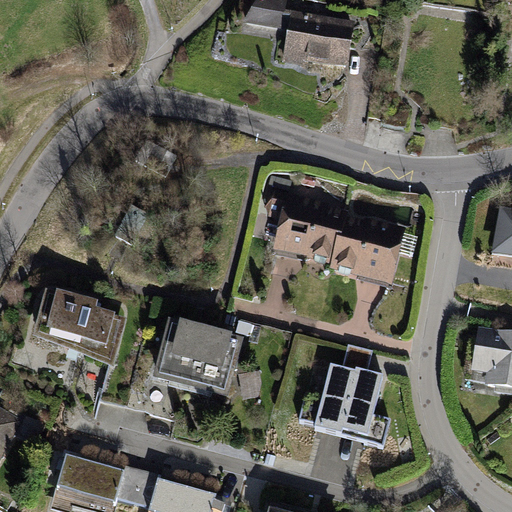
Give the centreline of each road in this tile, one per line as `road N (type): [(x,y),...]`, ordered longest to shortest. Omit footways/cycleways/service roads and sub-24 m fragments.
road 1 (residential): [(459,170),(388,166),(124,98),(89,121),(48,169),(0,258)]
road 2 (residential): [(459,170),(433,345),(436,422),(454,462),(508,511)]
